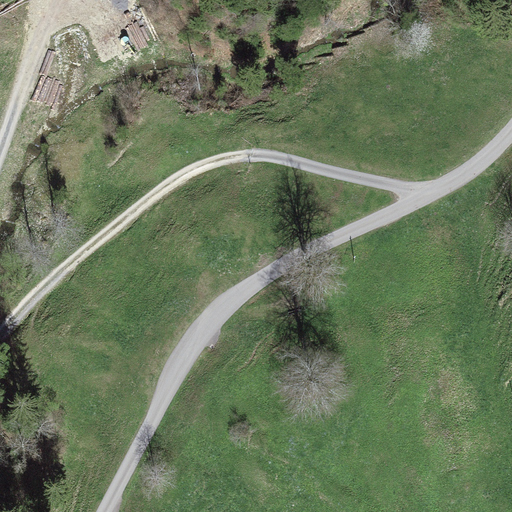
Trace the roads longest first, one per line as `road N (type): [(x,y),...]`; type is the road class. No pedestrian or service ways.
road 1 (track): [(511,126),(489,155),(438,192),(268,154),(208,166),(178,180),(37,294),(0,335)]
road 2 (track): [(104,511),(169,387),(229,306),(284,263),(438,192)]
road 3 (track): [(0,150),(54,0)]
